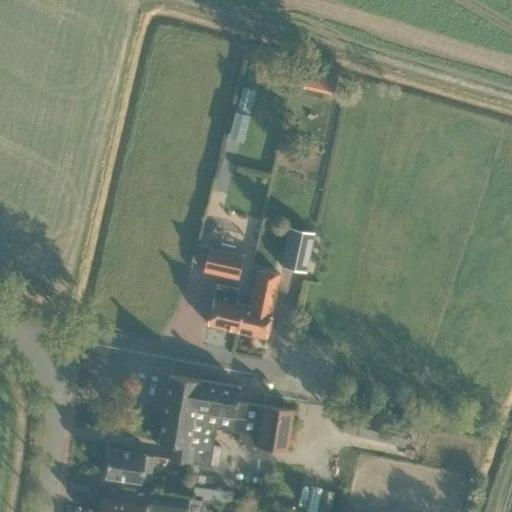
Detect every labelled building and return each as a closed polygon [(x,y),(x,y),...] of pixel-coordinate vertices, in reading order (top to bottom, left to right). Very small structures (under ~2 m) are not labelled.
[(303,86),(335,94),(339,78),(307,70),(303,86)] [(237,109),(248,112),(254,89),(242,86),(237,109)] [(280,266),(306,271),(314,231),(289,226),(280,266)] [(221,273),(226,250),(209,246),(204,269),(221,273)] [(226,250),(221,273),(238,277),(243,254),(226,250)] [(267,336),(281,273),(258,268),(250,305),(242,303),(237,330),(267,336)] [(237,330),(242,303),(235,302),(239,286),(217,282),(208,324),(237,330)] [(240,385),(170,374),(159,440),(173,442),(171,458),(210,465),(216,427),(240,431),(238,442),(257,445),(257,446),(287,451),(294,409),(264,404),(264,405),(237,400),(240,385)] [(388,441),(405,444),(409,426),(393,423),(388,441)] [(105,475),(149,482),(153,455),(110,447),(105,475)] [(205,499),(207,487),(195,485),(193,497),(205,499)] [(207,487),(205,499),(232,503),(234,491),(207,487)] [(319,511),(330,511),(334,491),(323,489),(319,511)] [(199,511),(205,499),(193,497),(152,492),(149,510),(161,511),(199,511)] [(102,497),(99,511),(143,511),(145,504),(102,497)]
